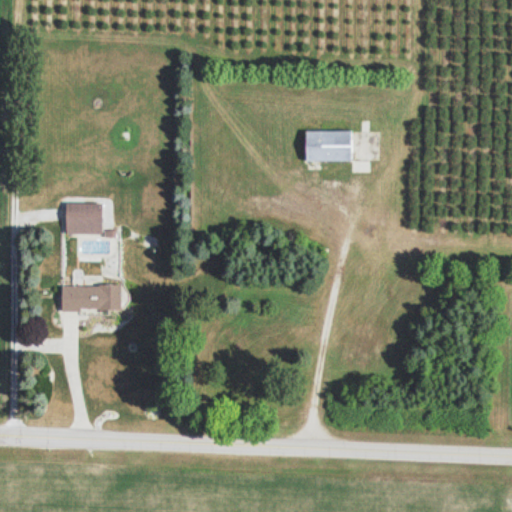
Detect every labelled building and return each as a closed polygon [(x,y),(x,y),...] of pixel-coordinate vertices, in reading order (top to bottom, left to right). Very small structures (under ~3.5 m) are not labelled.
[(301,163),(349,163),(349,132),(301,132),(301,163)] [(62,236),(100,236),(100,205),(62,205),(62,236)] [(119,312),(118,287),(59,287),(59,313),(119,312)] [(379,362),(379,326),(356,326),(356,362),(379,362)] [(227,375),(251,376),(252,342),(228,341),(227,375)]
